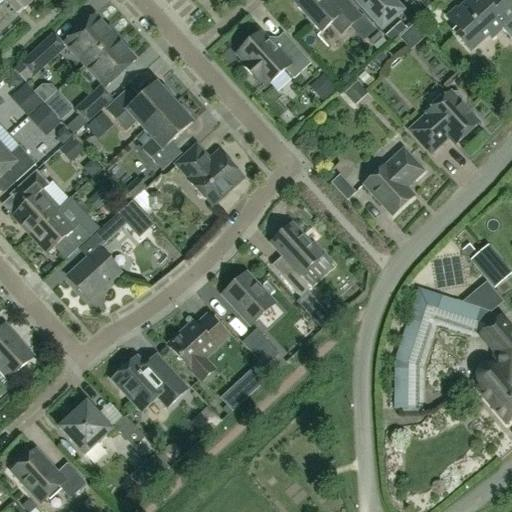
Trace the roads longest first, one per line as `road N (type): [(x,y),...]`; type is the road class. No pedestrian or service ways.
road 1 (residential): [(85,358),(168,297),(235,232),(259,193),(293,167),(188,51)]
road 2 (residential): [(375,511),(361,414),(364,352),(380,291),(511,143)]
road 3 (residential): [(85,358),(0,267)]
